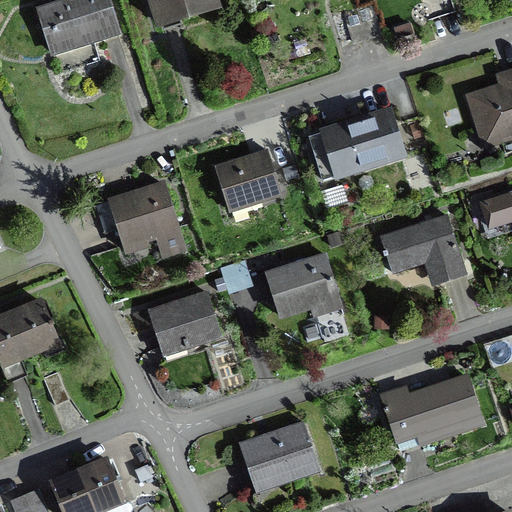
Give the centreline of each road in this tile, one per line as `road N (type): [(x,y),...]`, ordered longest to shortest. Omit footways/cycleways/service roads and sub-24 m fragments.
road 1 (residential): [(33,181),(511,32)]
road 2 (residential): [(159,435),(511,318)]
road 3 (residential): [(33,181),(147,409)]
road 4 (residential): [(351,511),(511,458)]
road 5 (residential): [(0,470),(147,409)]
